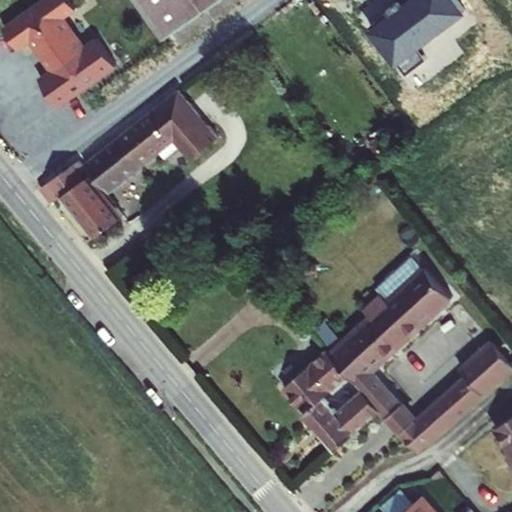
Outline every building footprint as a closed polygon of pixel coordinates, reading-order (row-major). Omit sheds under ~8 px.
[(70,0),(43,0),(4,29),(19,49),(31,40),(53,70),(41,79),(60,106),(117,65),(98,38),(86,47),(64,17),(76,8),(70,0)] [(159,0),(176,21),(200,0),(159,0)] [(191,81),(93,151),(95,154),(116,180),(184,130),(200,153),(228,133),(191,81)] [(90,147),(51,176),(66,196),(78,188),(101,218),(106,224),(133,203),(116,180),(95,154),(93,151),(90,147)] [(454,298),(426,266),(388,302),(371,317),(331,354),(340,364),(362,388),(381,408),(388,416),(403,402),(374,371),(454,298)] [(364,311),(371,317),(388,302),(382,295),(364,311)] [(511,366),(491,343),(460,371),(465,378),(482,396),(508,373),(511,369),(511,366)] [(325,347),(322,351),(337,367),(340,364),(331,354),(325,347)] [(337,449),(378,411),(359,391),(339,410),(317,385),(337,367),(322,351),(281,389),(337,449)] [(465,378),(418,419),(434,438),(482,396),(465,378)] [(378,411),(381,408),(362,388),(359,391),(378,411)] [(403,402),(388,416),(400,430),(416,416),(403,402)] [(511,405),(499,417),(511,431),(511,405)] [(416,416),(400,430),(419,451),(434,438),(418,419),(416,416)] [(437,511),(422,497),(407,511),(437,511)]
